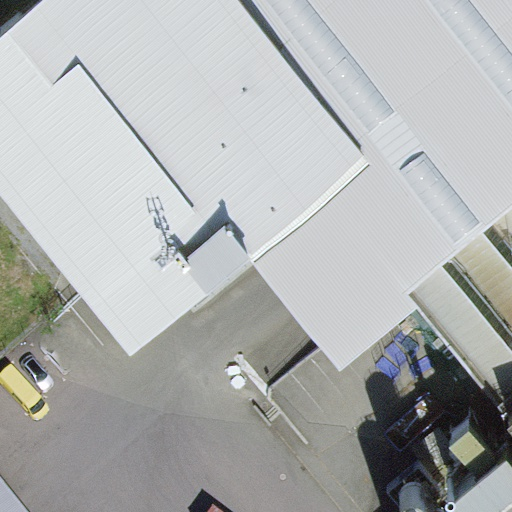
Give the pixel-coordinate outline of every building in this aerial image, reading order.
[(511,0),(43,0),(0,36),(0,195),(131,361),(256,258),(338,370),(413,306),(511,431),(511,0)] [(442,432),(460,455),(475,442),(458,420),(442,432)] [(511,471),(503,462),(453,510),(454,511),(504,511),(511,505),(511,471)] [(449,511),(416,470),(387,493),(402,511),(449,511)] [(0,511),(28,511),(0,477),(0,511)]
